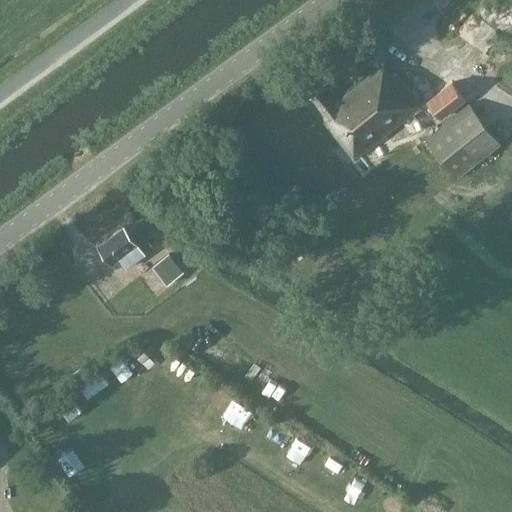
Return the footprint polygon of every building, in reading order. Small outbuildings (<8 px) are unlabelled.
[(391,74),(382,62),(336,97),(326,84),(306,99),(353,160),(411,114),(423,129),(438,117),(439,118),(464,98),(452,82),(421,106),(395,71),(391,74)] [(469,103),(424,139),(455,179),(500,143),(469,103)] [(511,131),(511,132),(509,133),(506,136),(502,143),(500,150),(501,154),(502,158),(505,162),(507,165),(511,168),(511,131)] [(142,252),(151,245),(135,224),(126,230),(123,226),(97,245),(110,265),(119,258),(126,266),(143,254),(142,252)] [(167,284),(191,262),(175,244),(159,259),(165,265),(157,272),(167,284)] [(185,354),(177,363),(193,377),(201,369),(185,354)]
